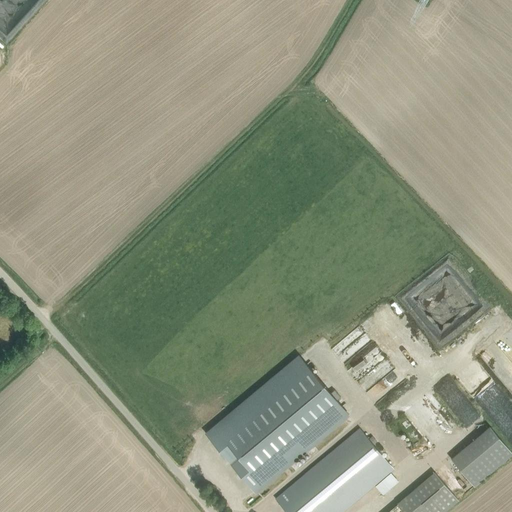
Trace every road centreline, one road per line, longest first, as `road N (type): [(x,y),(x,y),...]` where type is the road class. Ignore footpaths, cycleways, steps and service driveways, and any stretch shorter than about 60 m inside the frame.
road 1 (unknown): [(246,511),(511,318)]
road 2 (unclassified): [(212,511),(0,270)]
